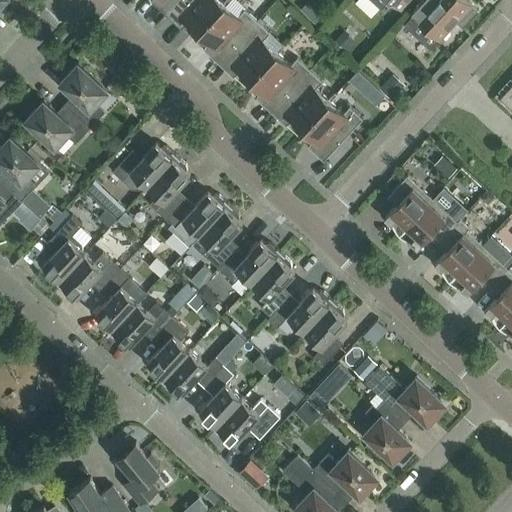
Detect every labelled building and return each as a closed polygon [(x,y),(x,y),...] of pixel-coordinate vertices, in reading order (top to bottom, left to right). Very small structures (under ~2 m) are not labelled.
[(150,0),(166,14),(178,0),(150,0)] [(198,31),(224,3),(220,0),(178,0),(166,14),(180,27),(188,22),(198,31)] [(376,0),(382,5),(385,0),(391,0),(400,8),(407,0),(376,0)] [(463,27),(478,10),(467,0),(421,0),(411,11),(420,19),(419,20),(439,39),(456,20),(463,27)] [(218,62),(257,20),(244,8),(238,16),(224,3),(198,31),(208,40),(203,48),(218,62)] [(389,36),(407,52),(423,33),(406,18),(389,36)] [(257,20),(218,62),(233,76),(241,71),(250,80),(276,52),(263,39),(270,32),(257,20)] [(270,111),(309,69),(297,57),(290,64),(276,52),(250,80),(260,89),(256,97),(270,111)] [(90,126),(94,130),(103,120),(99,117),(105,110),(96,102),(108,89),(78,61),(59,81),(76,97),(68,106),(90,126)] [(303,128),(329,100),(315,88),(322,80),(309,69),(270,111),(285,124),(293,119),(303,128)] [(511,83),(499,97),(511,109),(511,83)] [(90,126),(68,106),(60,114),(43,99),(25,119),(55,146),(67,134),(76,142),(90,126)] [(329,100),(303,128),(313,137),(308,146),(323,160),(362,118),(349,106),(342,113),(329,100)] [(132,116),(117,132),(125,138),(139,123),(132,116)] [(40,215),(50,204),(32,188),(37,183),(28,175),(40,162),(10,135),(0,145),(0,162),(8,170),(0,179),(22,199),(40,215)] [(133,188),(148,185),(176,154),(167,145),(163,144),(159,145),(156,142),(139,159),(130,151),(113,169),(133,188)] [(176,154),(148,185),(157,194),(149,203),(166,218),(183,200),(174,191),(190,174),(187,170),(187,166),(186,163),(176,154)] [(399,234),(432,198),(407,175),(391,192),(400,200),(384,216),(391,223),(392,225),(395,230),(399,234)] [(22,199),(0,179),(0,178),(0,207),(8,215),(22,199)] [(168,226),(189,245),(228,203),(219,194),(216,193),(212,193),(208,190),(192,208),(183,200),(166,218),(171,223),(168,226)] [(78,213),(91,210),(87,194),(74,197),(78,213)] [(457,221),(432,198),(399,234),(403,237),(408,240),(410,240),(417,247),(432,230),(441,238),(457,221)] [(228,203),(189,245),(192,243),(218,266),(235,248),(226,240),(242,222),(239,219),(239,214),(238,211),(228,203)] [(500,208),(481,225),(502,247),(511,239),(500,226),(510,218),(500,208)] [(47,274),(57,283),(85,252),(82,249),(82,245),(81,242),(72,234),(82,223),(72,214),(50,237),(59,246),(43,263),(46,267),(46,271),(47,274)] [(457,221),(441,238),(449,246),(434,263),(441,269),(442,271),(445,276),(448,280),(482,244),(466,230),(469,227),(460,218),(457,221)] [(484,231),(477,239),(495,255),(502,248),(484,231)] [(235,248),(218,266),(244,291),(252,282),(281,251),(271,242),(268,241),(264,242),(260,239),(244,256),(235,248)] [(507,267),(482,244),(448,280),(453,283),(458,286),(460,287),(467,293),(482,277),(491,285),(507,267)] [(281,251),(252,282),(255,285),(255,289),(256,292),(265,300),(260,306),(270,315),(287,296),(278,288),(295,270),(291,267),(292,263),(290,260),(281,251)] [(102,268),(85,252),(57,283),(66,292),(70,293),(74,292),(77,295),(93,278),(102,286),(120,267),(110,259),(102,268)] [(99,323),(109,331),(138,300),(138,301),(146,292),(120,267),(102,286),(111,294),(95,312),(98,315),(98,319),(99,323)] [(491,315),(493,319),(495,323),(499,327),(511,312),(511,271),(507,267),(491,285),(499,293),(484,309),(491,315)] [(270,315),(267,318),(277,326),(288,315),(305,330),(333,299),(324,291),(320,290),(316,290),(313,287),(296,305),(287,296),(270,315)] [(333,299),(305,330),(321,346),(313,355),(323,364),(340,345),(331,337),(347,319),(344,316),(344,312),(343,308),(333,299)] [(155,334),(172,316),(156,301),(148,310),(138,301),(138,300),(109,331),(118,340),(122,341),(126,341),(129,344),(146,326),(155,334)] [(511,312),(499,327),(501,329),(506,331),(510,333),(511,334),(511,312)] [(188,331),(172,316),(155,334),(164,343),(147,360),(151,364),(151,368),(152,371),(161,380),(190,349),(180,340),(188,331)] [(198,375),(207,383),(224,364),(215,356),(207,365),(190,349),(161,380),(171,389),(174,390),(178,389),(182,392),(198,375)] [(369,355),(354,371),(365,381),(379,365),(369,355)] [(214,428),(242,397),(225,382),(234,373),(224,364),(207,383),(216,391),(200,409),(203,412),(203,416),(204,420),(214,428)] [(384,399),(403,416),(411,407),(427,423),(446,403),(416,375),(404,388),(379,365),(365,381),(384,399)] [(295,392),(284,403),(297,416),(308,405),(295,392)] [(242,397),(214,428),(223,437),(227,438),(231,438),(234,441),(251,423),(263,434),(280,416),(261,398),(253,407),(242,397)] [(384,399),(377,407),(372,403),(365,410),(375,420),(363,432),(393,460),(411,440),(395,425),(403,416),(384,399)] [(135,441),(117,456),(133,475),(123,483),(140,503),(157,488),(149,478),(159,470),(156,466),(159,463),(150,452),(147,455),(135,441)] [(327,453),(313,468),(313,469),(335,489),(343,480),(360,496),(378,476),(348,448),(336,461),(327,453)] [(226,464),(242,480),(255,467),(238,451),(226,464)] [(313,469),(313,468),(297,454),(282,469),(307,492),(295,505),(302,511),(342,511),(327,498),(335,489),(313,469)] [(75,506),(78,511),(130,511),(112,484),(100,492),(90,477),(69,490),(78,504),(75,506)] [(201,511),(207,507),(198,496),(180,511),(201,511)]
